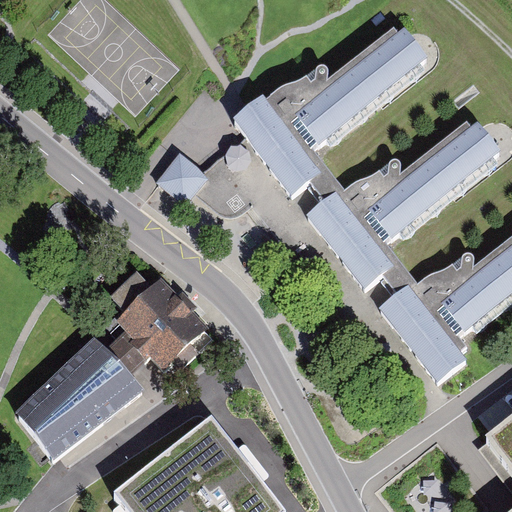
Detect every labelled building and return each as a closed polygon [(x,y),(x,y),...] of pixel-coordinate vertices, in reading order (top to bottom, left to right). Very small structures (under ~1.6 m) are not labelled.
[(317,153),(320,155),(429,71),(405,40),(399,45),(395,40),(328,93),(329,83),(327,80),(323,78),(319,79),(317,83),(315,91),(312,95),(308,89),(300,93),(295,95),(286,98),(282,100),(267,112),(264,107),(234,132),(293,205),(310,191),(329,176),(312,157),(317,153)] [(390,246),(393,248),(502,164),(479,134),(472,139),(468,134),(401,186),(402,176),(400,173),(396,171),(392,172),(390,176),(389,185),(385,188),(381,182),(373,186),(368,188),(359,191),(355,193),(347,199),(344,195),(325,210),(307,224),(366,299),(384,284),(402,269),(387,249),(390,246)] [(209,183),(180,160),(157,189),(185,213),(209,183)] [(344,195),(329,176),(310,191),(325,210),(344,195)] [(464,339),(466,341),(511,305),(511,249),(474,279),(476,269),(473,266),(470,264),(465,265),(463,269),(462,278),(458,281),(454,275),(446,279),(442,281),(432,284),(428,286),(420,293),(416,289),(399,303),(380,317),(439,392),(468,369),(462,360),(469,356),(457,344),(464,339)] [(416,289),(402,269),(384,284),(399,303),(416,289)] [(222,342),(168,287),(123,330),(177,385),(222,342)] [(99,348),(18,419),(62,468),(142,397),(99,348)] [(280,511),(217,417),(73,511),(280,511)] [(511,511),(511,433),(481,458),(511,494),(511,511)]
